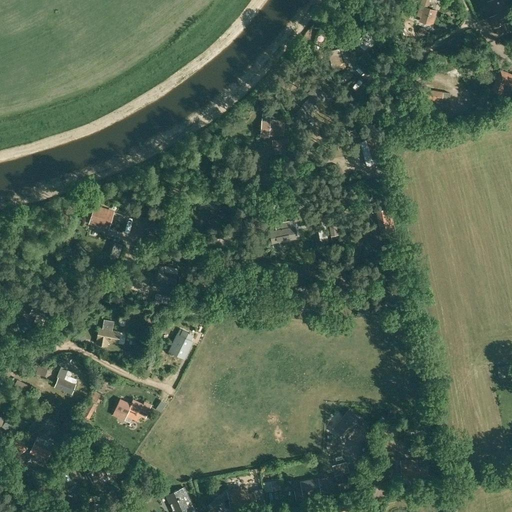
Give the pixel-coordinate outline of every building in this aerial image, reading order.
[(419,12),(418,15),(422,16),(420,21),(433,24),(437,10),(427,7),(428,4),(429,0),(422,0),(421,2),(419,12)] [(503,0),(491,0),(489,1),(496,15),(491,17),(495,27),(504,23),(502,17),(508,14),(509,16),(510,15),(503,0)] [(358,35),(352,41),(361,49),(360,50),(361,50),(364,53),(369,48),(368,47),(372,43),(373,44),(378,40),(367,29),(359,37),(358,35)] [(339,51),(329,53),(334,71),(344,69),(339,51)] [(501,92),(509,95),(511,87),(511,75),(502,72),(501,71),(498,80),(494,90),(501,92)] [(311,96),(303,105),(311,113),(327,96),(315,84),(307,93),(311,96)] [(440,105),(442,92),(426,90),(424,98),(435,100),(434,105),(440,105)] [(261,135),(268,135),(269,132),(283,133),(283,125),(283,121),(269,120),(270,115),(262,114),(262,120),(261,135)] [(374,138),(360,142),(368,166),(377,163),(376,158),(380,157),(374,138)] [(288,146),(288,140),(273,141),(273,147),(275,147),(276,154),(285,154),(285,147),(288,146)] [(383,179),(381,170),(372,172),(373,177),(367,178),(369,183),(383,179)] [(203,197),(218,207),(226,195),(210,185),(203,197)] [(385,197),(377,198),(378,205),(386,204),(385,197)] [(295,212),(303,208),(301,204),(292,208),(295,212)] [(108,226),(113,211),(94,206),(90,219),(91,219),(89,222),(108,228),(108,226)] [(381,233),(394,231),(391,220),(389,208),(377,211),(381,233)] [(276,230),(270,232),(272,242),(296,237),(294,227),(290,228),(289,221),(275,224),(276,230)] [(315,226),(317,232),(318,243),(324,242),(321,225),(315,226)] [(154,226),(144,230),(147,237),(157,234),(154,226)] [(163,272),(164,266),(156,265),(153,280),(174,284),(176,275),(163,272)] [(239,294),(241,278),(222,276),(219,291),(239,294)] [(275,286),(270,284),(266,294),(272,295),(275,286)] [(385,300),(405,300),(405,286),(385,286),(385,300)] [(294,292),(293,303),(314,304),(314,294),(315,294),(315,293),(302,292),(303,288),(294,287),(294,292)] [(173,296),(155,293),(154,301),(171,304),(173,296)] [(52,310),(34,303),(29,313),(48,321),(52,310)] [(202,309),(197,307),(194,314),(199,316),(202,309)] [(99,328),(96,343),(105,345),(105,343),(107,343),(108,341),(123,344),(124,342),(125,335),(125,333),(111,330),(113,321),(104,320),(102,329),(99,328)] [(184,358),(192,341),(190,340),(192,335),(183,330),(180,336),(177,334),(173,344),(175,346),(172,352),(184,358)] [(82,333),(76,337),(79,343),(85,339),(82,333)] [(157,363),(152,360),(147,372),(152,375),(157,363)] [(77,379),(66,375),(66,374),(68,369),(61,367),(57,377),(58,377),(54,386),(71,393),(77,379)] [(27,385),(17,381),(14,387),(24,391),(27,385)] [(99,402),(103,394),(95,390),(82,414),(89,418),(98,401),(99,402)] [(133,400),(131,404),(120,399),(115,408),(126,414),(126,415),(137,420),(140,414),(145,417),(149,407),(133,400)] [(349,434),(361,421),(353,414),(349,418),(346,415),(335,428),(343,435),(346,432),(349,434)] [(12,425),(7,421),(2,428),(7,432),(12,425)] [(417,430),(408,428),(406,435),(416,437),(417,430)] [(79,434),(74,430),(70,435),(75,439),(79,434)] [(30,451),(38,455),(36,458),(45,462),(46,459),(51,449),(54,444),(47,441),(49,437),(39,433),(37,437),(30,451)] [(26,448),(17,436),(9,442),(18,454),(26,448)] [(400,461),(401,477),(426,475),(426,459),(417,459),(417,460),(400,461)] [(97,462),(82,469),(85,474),(88,473),(92,481),(107,474),(102,465),(99,466),(97,462)] [(332,466),(335,475),(348,472),(346,462),(332,466)] [(305,496),(320,493),(317,478),(300,481),(302,490),(295,492),(296,499),(306,498),(305,496)] [(278,482),(271,483),(272,492),(280,491),(278,482)] [(132,483),(123,487),(126,493),(135,489),(132,483)] [(229,499),(230,505),(248,502),(249,503),(256,502),(254,492),(247,493),(247,488),(228,492),(229,497),(228,498),(228,500),(229,499)] [(184,511),(190,508),(178,490),(162,500),(167,508),(169,507),(172,511),(171,511),(184,511)] [(216,505),(207,499),(204,504),(212,510),(216,505)]
